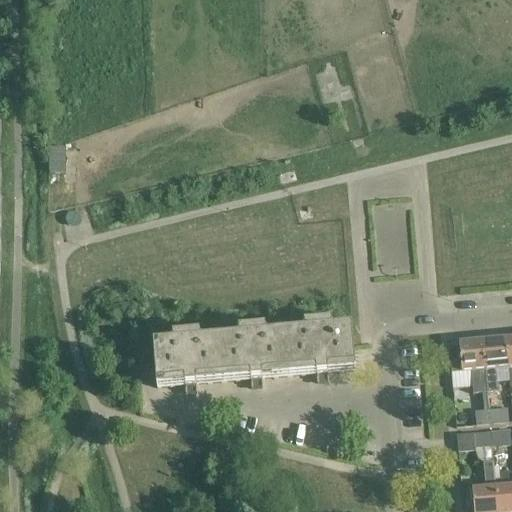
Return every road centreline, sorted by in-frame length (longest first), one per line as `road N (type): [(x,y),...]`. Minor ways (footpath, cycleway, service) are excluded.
road 1 (residential): [(146,373),(149,403),(178,408),(383,392)]
road 2 (residential): [(383,392),(384,351),(414,323),(511,314)]
road 3 (residential): [(383,392),(394,511)]
